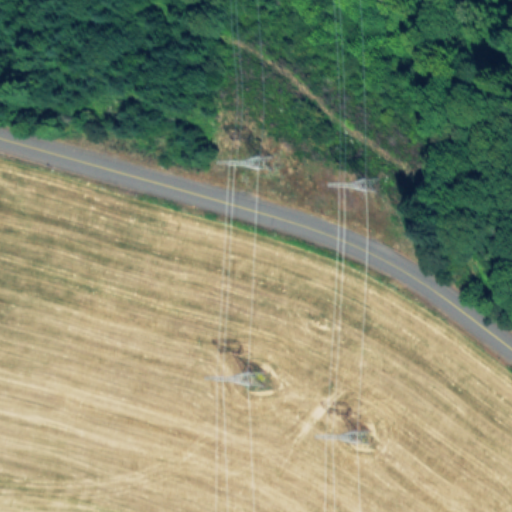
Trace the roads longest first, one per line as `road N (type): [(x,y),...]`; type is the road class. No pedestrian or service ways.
road 1 (tertiary): [(511,350),(350,244),(0,141)]
road 2 (track): [(511,221),(404,178),(282,74),(145,0)]
